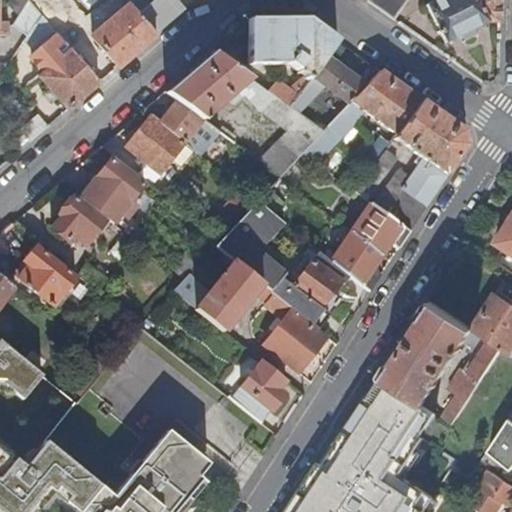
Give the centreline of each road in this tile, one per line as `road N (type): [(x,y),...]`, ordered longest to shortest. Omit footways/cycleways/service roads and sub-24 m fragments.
road 1 (residential): [(257,511),(504,130)]
road 2 (residential): [(226,0),(0,194)]
road 3 (residential): [(326,0),(504,130)]
